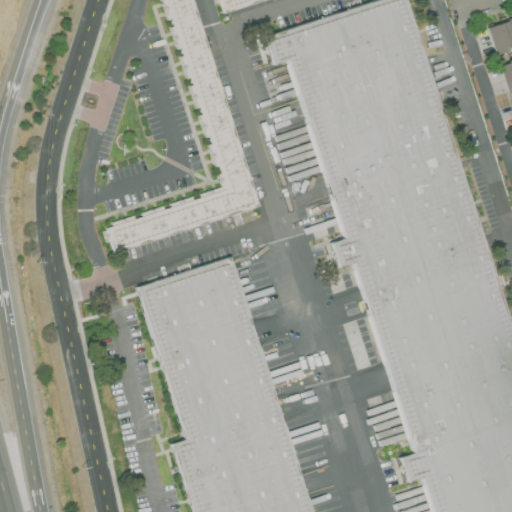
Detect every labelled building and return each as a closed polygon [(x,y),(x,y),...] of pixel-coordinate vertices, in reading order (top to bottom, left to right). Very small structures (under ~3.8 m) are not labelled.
[(252,210),(193,0),(161,0),(175,48),(179,47),(218,188),(190,196),(190,197),(160,205),(160,207),(131,215),(132,216),(103,224),(110,249),(252,210)] [(216,0),(220,10),(254,0),(216,0)] [(511,511),(511,347),(409,0),(375,0),(259,34),(268,65),(284,60),(337,239),(326,242),(334,267),(350,263),(406,453),(395,457),(403,481),(419,477),(429,511),(511,511)] [(511,48),(511,18),(484,27),(492,54),(511,48)] [(504,93),(511,90),(511,59),(496,64),(504,93)] [(307,511),(234,256),(134,285),(178,440),(168,443),(188,511),(307,511)]
